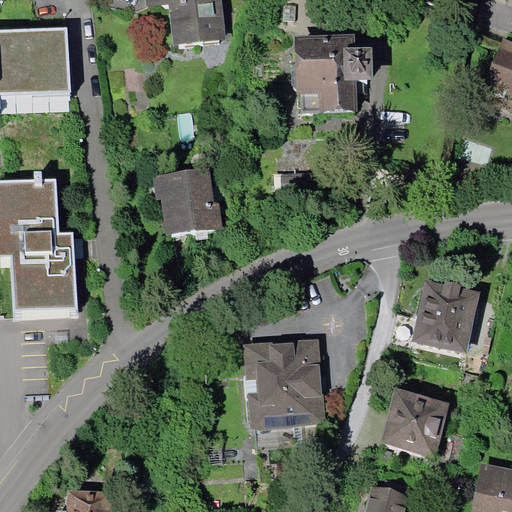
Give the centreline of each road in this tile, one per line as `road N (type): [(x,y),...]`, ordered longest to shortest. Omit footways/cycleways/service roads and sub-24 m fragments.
road 1 (residential): [(126,361),(247,279),(301,257),(395,228),(511,212)]
road 2 (residential): [(75,0),(126,361)]
road 3 (residential): [(0,500),(126,361)]
road 4 (unknown): [(0,333),(29,463)]
